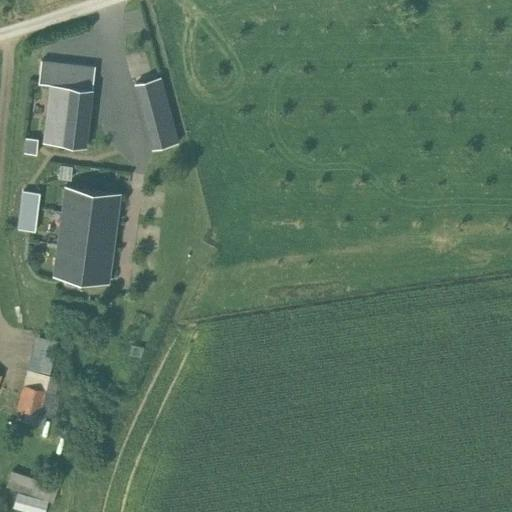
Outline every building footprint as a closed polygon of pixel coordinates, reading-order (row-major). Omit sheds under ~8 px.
[(99,71),(39,63),(30,139),(90,146),(99,71)] [(164,79),(145,84),(153,109),(171,103),(164,79)] [(171,106),(144,113),(153,148),(181,141),(171,106)] [(39,193),(16,189),(10,230),(61,237),(65,209),(37,205),(39,193)] [(61,237),(55,280),(110,288),(123,196),(67,189),(65,209),(61,237)] [(56,343),(36,339),(30,370),(50,374),(56,343)] [(47,392),(50,374),(30,370),(24,385),(47,392)] [(47,392),(24,385),(17,409),(39,416),(47,392)] [(98,392),(74,388),(71,403),(95,407),(98,392)] [(99,434),(78,436),(79,449),(100,447),(99,434)] [(59,486),(12,472),(7,489),(54,503),(59,486)] [(37,511),(45,511),(48,503),(18,495),(15,506),(37,511)]
